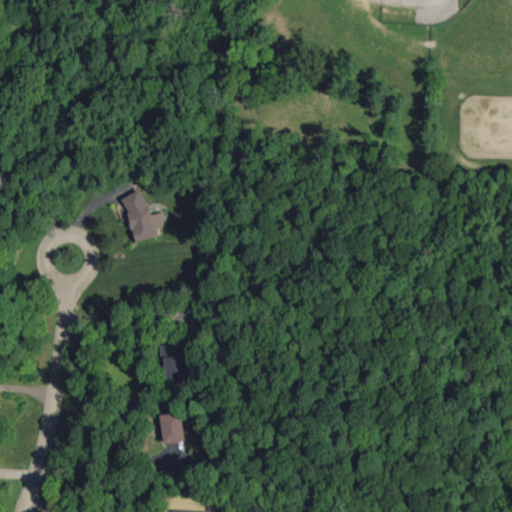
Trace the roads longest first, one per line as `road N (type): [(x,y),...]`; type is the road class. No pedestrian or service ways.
road 1 (residential): [(23,511),(52,422),(70,298)]
road 2 (residential): [(57,284),(70,298),(90,272),(92,251),(78,237),(49,245),(46,267),(57,284)]
